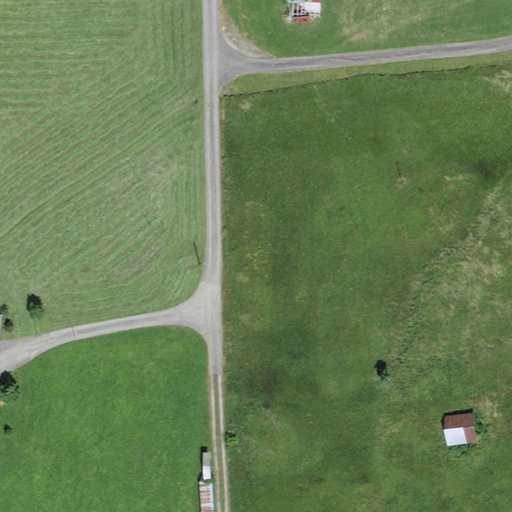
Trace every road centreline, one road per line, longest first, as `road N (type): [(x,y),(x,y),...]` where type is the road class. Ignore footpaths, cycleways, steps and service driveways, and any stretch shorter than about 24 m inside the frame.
road 1 (residential): [(212,70),(212,316),(83,335),(0,365)]
road 2 (residential): [(511,49),(212,70)]
road 3 (track): [(212,316),(222,511)]
